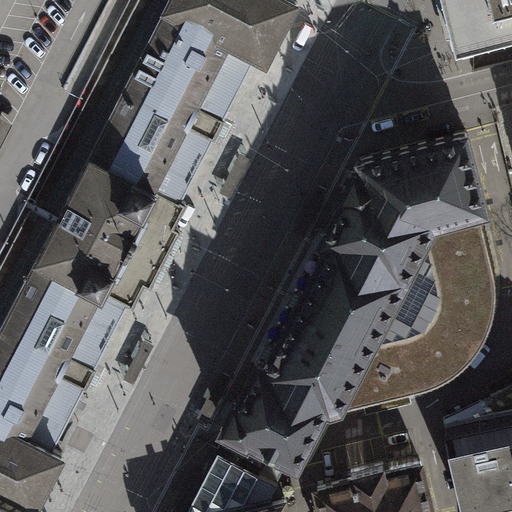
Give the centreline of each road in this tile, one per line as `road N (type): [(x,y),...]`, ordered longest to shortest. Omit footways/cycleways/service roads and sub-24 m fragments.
road 1 (residential): [(109,511),(330,83)]
road 2 (unclassified): [(330,83),(379,98),(511,72)]
